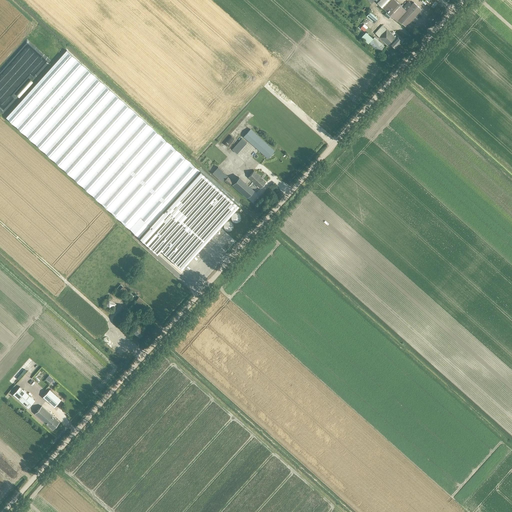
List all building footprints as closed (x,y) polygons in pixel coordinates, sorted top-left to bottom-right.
[(401,5),(395,0),(381,0),(378,3),(391,16),(392,15),(397,21),(399,20),(406,26),(422,9),(414,2),(407,11),(401,5)] [(375,23),(380,16),(372,10),(366,16),(375,23)] [(396,48),(402,41),(398,37),(396,39),(395,39),(396,37),(383,25),(376,33),(388,45),(393,40),(394,41),(392,44),(396,48)] [(380,53),(386,47),(374,36),(373,37),(367,31),(361,37),(369,44),(369,43),(380,53)] [(65,50),(5,118),(101,203),(112,213),(139,237),(157,253),(161,249),(182,268),(238,206),(237,205),(65,50)] [(238,128),(226,141),(230,144),(242,132),(238,128)] [(268,158),(275,151),(251,129),(244,136),(268,158)] [(237,154),(247,143),(242,138),(232,149),(237,154)] [(222,182),(228,175),(218,167),(212,173),(222,182)] [(261,188),(266,182),(254,171),(248,177),(261,188)] [(229,185),(233,181),(228,176),(224,180),(229,185)] [(247,198),(254,190),(239,177),(232,184),(247,198)] [(233,222),(241,219),(239,212),(231,214),(233,222)] [(223,224),(229,230),(234,225),(229,220),(223,224)] [(133,298),(136,294),(132,291),(130,292),(121,284),(117,288),(126,297),(129,294),(133,298)] [(149,314),(153,309),(139,297),(135,302),(149,314)] [(110,298),(105,303),(111,308),(115,302),(110,298)] [(139,324),(132,331),(139,338),(146,330),(139,324)] [(35,400),(20,386),(13,394),(28,407),(35,400)] [(43,397),(54,407),(61,400),(50,389),(43,397)] [(53,430),(60,422),(42,406),(35,414),(53,430)]
